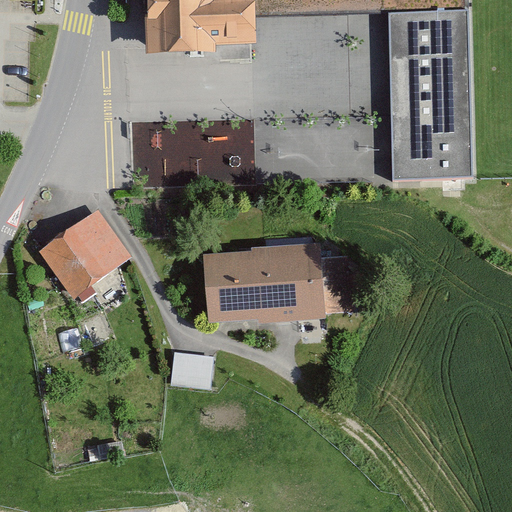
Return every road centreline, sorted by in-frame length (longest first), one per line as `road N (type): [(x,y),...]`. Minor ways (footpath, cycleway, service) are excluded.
road 1 (residential): [(79,0),(54,115),(0,229)]
road 2 (track): [(298,374),(378,445),(415,511)]
